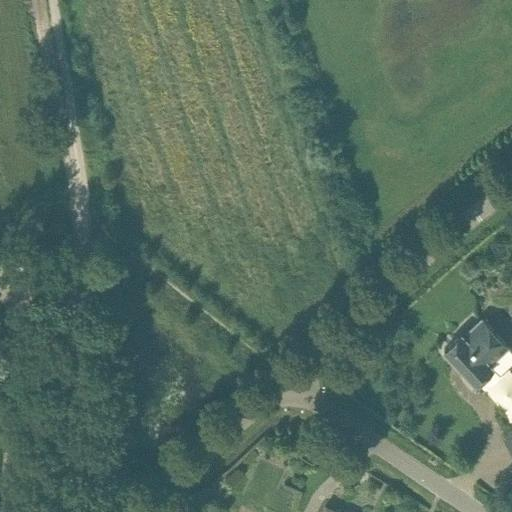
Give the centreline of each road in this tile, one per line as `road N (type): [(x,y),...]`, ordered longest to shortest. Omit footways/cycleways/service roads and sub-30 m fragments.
road 1 (track): [(70,511),(75,206),(42,0)]
road 2 (unclassified): [(292,378),(511,188)]
road 3 (unclassified): [(477,511),(317,404),(292,378)]
road 4 (unclassified): [(141,511),(292,378)]
